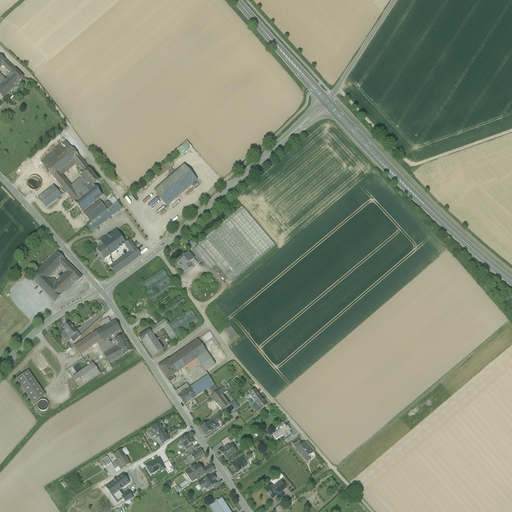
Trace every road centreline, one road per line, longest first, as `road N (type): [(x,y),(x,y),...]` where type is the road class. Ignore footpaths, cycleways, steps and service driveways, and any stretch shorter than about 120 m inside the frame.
road 1 (unclassified): [(374,511),(233,357),(157,250)]
road 2 (residential): [(101,292),(247,511)]
road 3 (primary): [(325,102),(451,231),(511,281)]
road 4 (unclassified): [(157,250),(32,79),(0,48)]
road 5 (tertiary): [(157,250),(325,102)]
road 6 (track): [(511,130),(416,169),(337,88)]
road 7 (tertiary): [(101,292),(0,177)]
road 8 (primary): [(234,0),(325,102)]
road 9 (tertiary): [(0,370),(48,321),(101,292)]
road 10 (unclassified): [(394,0),(325,102)]
